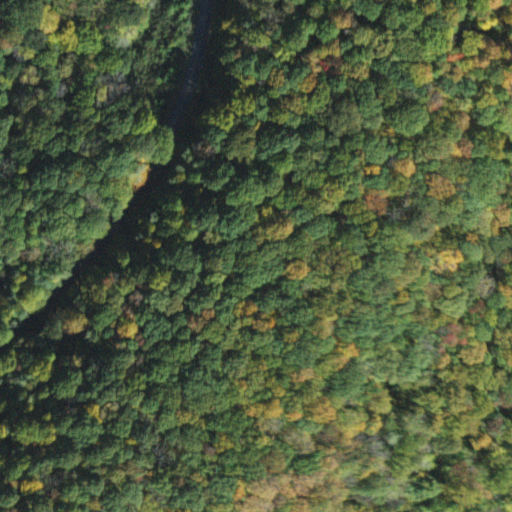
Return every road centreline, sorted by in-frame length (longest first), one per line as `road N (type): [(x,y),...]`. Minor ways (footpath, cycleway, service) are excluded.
road 1 (secondary): [(207,0),(183,105),(156,165),(97,249),(0,343)]
road 2 (residential): [(511,145),(468,119),(427,79),(409,48),(405,0)]
